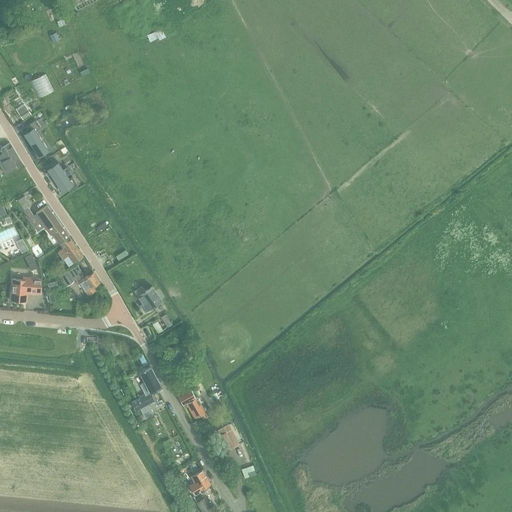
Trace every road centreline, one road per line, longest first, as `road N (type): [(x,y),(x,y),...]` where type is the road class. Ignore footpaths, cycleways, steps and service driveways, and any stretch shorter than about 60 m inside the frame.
road 1 (residential): [(123,314),(0,112)]
road 2 (unclassified): [(239,511),(123,314)]
road 3 (residential): [(0,315),(93,324),(123,314)]
